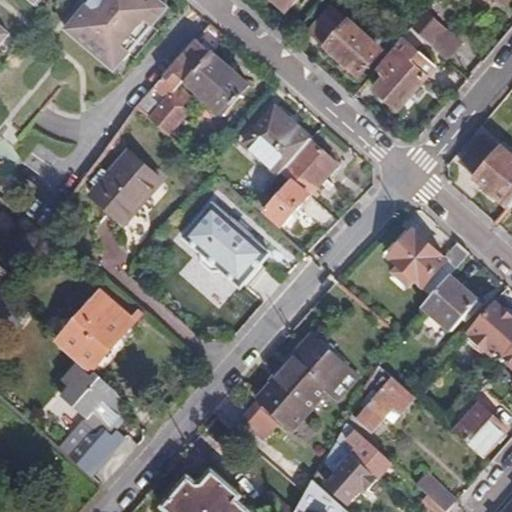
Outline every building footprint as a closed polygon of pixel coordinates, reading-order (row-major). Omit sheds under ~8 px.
[(139,26),(160,1),(158,0),(91,0),(67,29),(115,71),(148,32),(139,26)] [(273,0),(289,13),(300,0),(273,0)] [(168,8),(160,1),(139,26),(148,32),(168,8)] [(385,63),(397,49),(383,36),(375,45),(333,9),(311,34),(362,77),(380,57),(385,63)] [(425,14),(414,28),(441,50),(452,59),(463,45),(425,14)] [(0,46),(11,34),(0,24),(0,46)] [(214,53),(197,39),(166,76),(180,89),(188,81),(214,53)] [(404,40),(397,49),(385,63),(379,71),(388,79),(378,92),(400,111),(437,67),(404,40)] [(254,89),(214,53),(188,81),(229,117),(254,89)] [(180,89),(152,118),(172,136),(191,116),(184,108),(191,100),(180,89)] [(247,146),(282,176),(284,174),(313,142),(279,111),(247,146)] [(511,210),(511,209),(511,154),(504,148),(501,150),(485,136),(463,161),(480,176),(477,179),(511,210)] [(340,166),(313,142),(284,174),(296,184),(312,198),(340,166)] [(164,183),(131,154),(93,198),(126,227),(164,183)] [(266,219),(282,233),(312,198),(296,184),(266,219)] [(272,253),(215,204),(186,238),(205,254),(205,264),(214,272),(224,270),(242,287),(272,253)] [(453,277),(472,255),(458,243),(444,259),(414,233),(392,258),(400,267),(393,275),(408,290),(417,281),(435,298),(453,277)] [(24,258),(11,274),(1,287),(12,296),(34,266),(24,258)] [(0,287),(1,288),(1,287),(11,274),(0,264),(0,287)] [(481,302),(453,277),(435,298),(426,307),(455,332),(481,302)] [(1,288),(0,288),(0,316),(13,327),(27,308),(12,296),(1,287),(1,288)] [(102,296),(63,341),(61,345),(93,372),(134,325),(102,296)] [(499,351),(507,358),(511,353),(511,319),(497,306),(469,338),(492,358),(499,351)] [(300,390),(318,407),(330,394),(351,369),(316,338),(283,375),(300,390)] [(72,459),(92,477),(126,439),(118,432),(127,422),(114,411),(123,401),(118,394),(93,372),(81,362),(64,383),(71,390),(63,399),(89,422),(93,417),(106,429),(99,436),(91,437),(72,459)] [(391,376),(382,368),(373,384),(380,390),(391,376)] [(351,369),(330,394),(340,403),(361,378),(351,369)] [(295,432),(318,407),(300,390),(283,375),(259,401),(261,402),(282,421),(295,432)] [(418,400),(391,376),(380,390),(385,395),(362,422),(375,434),(395,411),(403,417),(418,400)] [(282,421),(261,402),(244,420),(265,439),(282,421)] [(479,408),(456,434),(483,458),(506,431),(479,408)] [(355,416),(349,425),(368,442),(375,434),(362,422),(355,416)] [(349,425),(339,443),(347,450),(355,457),(381,480),(394,465),(368,442),(349,425)] [(347,450),(339,443),(325,466),(329,470),(347,450)] [(369,493),(381,480),(355,457),(329,486),(349,505),(364,489),(369,493)] [(241,502),(215,477),(201,492),(191,482),(166,509),(169,511),(244,511),(237,506),(241,502)] [(433,500),(446,511),(449,511),(458,503),(440,487),(438,489),(430,484),(424,492),(433,500)] [(338,511),(309,494),(298,511),(338,511)] [(262,511),(293,511),(264,495),(256,508),(262,511)] [(433,511),(446,511),(433,500),(427,507),(433,511)]
